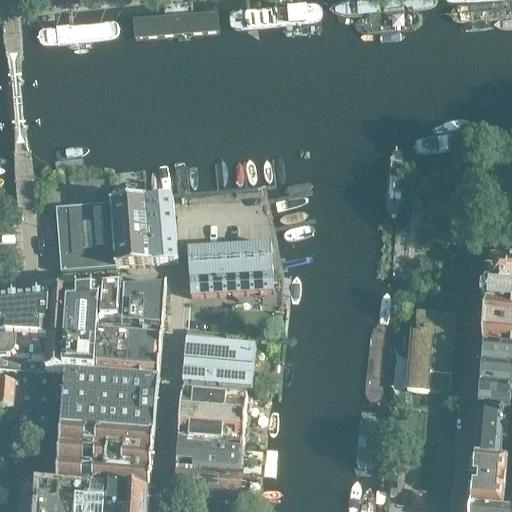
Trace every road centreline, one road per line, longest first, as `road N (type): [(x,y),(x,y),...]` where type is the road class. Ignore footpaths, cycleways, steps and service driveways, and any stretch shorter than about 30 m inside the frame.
road 1 (residential): [(161,511),(179,289),(167,278),(29,288)]
road 2 (residential): [(457,511),(479,245),(511,246)]
